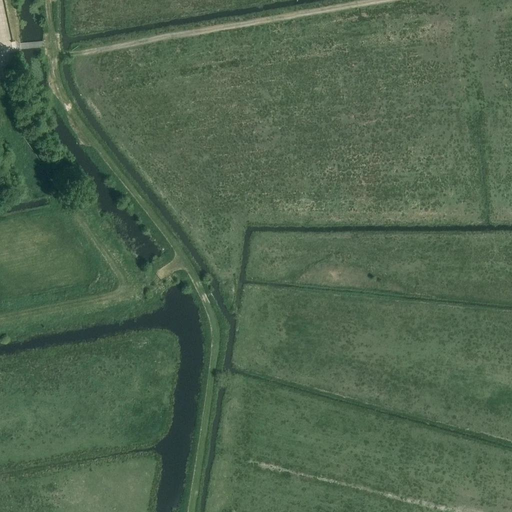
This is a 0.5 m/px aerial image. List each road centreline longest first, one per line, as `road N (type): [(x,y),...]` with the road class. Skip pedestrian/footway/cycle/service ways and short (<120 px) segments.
road 1 (track): [(53,56),(63,98),(185,261),(216,328),(191,511)]
road 2 (track): [(49,0),(53,56),(359,5)]
